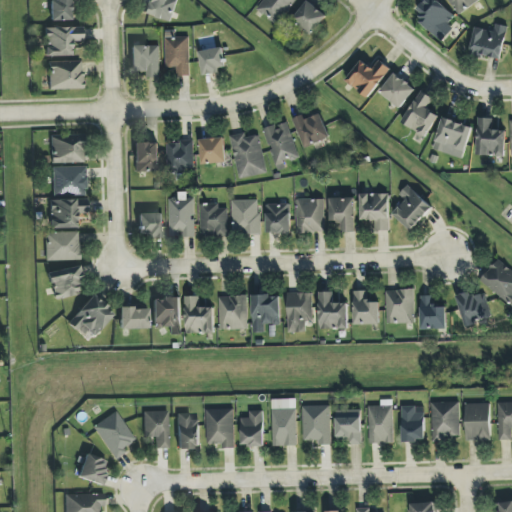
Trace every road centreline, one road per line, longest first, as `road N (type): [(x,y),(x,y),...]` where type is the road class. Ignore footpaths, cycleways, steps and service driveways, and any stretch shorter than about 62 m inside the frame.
road 1 (residential): [(511,474),(139,484)]
road 2 (residential): [(116,271),(451,258)]
road 3 (residential): [(110,0),(116,271)]
road 4 (residential): [(0,112),(202,107),(268,93)]
road 5 (residential): [(359,0),(454,79),(511,89)]
road 6 (residential): [(268,93),(320,68),(383,0)]
